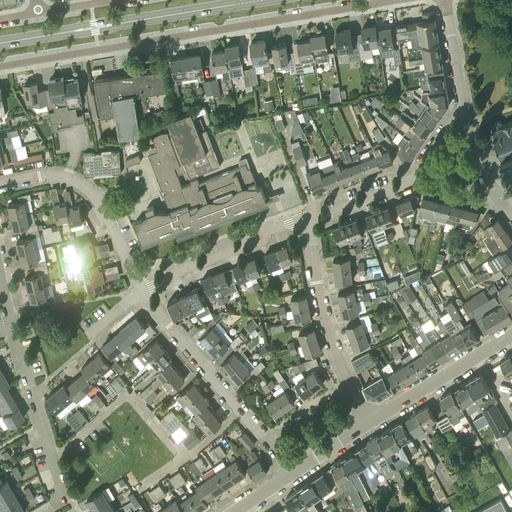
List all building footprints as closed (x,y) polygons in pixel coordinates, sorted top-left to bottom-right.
[(396,26),(399,41),(408,40),(407,34),(417,32),(436,29),(435,19),(433,12),(422,14),(423,21),(415,23),(396,26)] [(371,47),(379,45),(377,29),(376,25),(362,28),(365,44),(359,45),(361,59),(373,57),(371,47)] [(380,53),(393,51),(394,51),(394,49),(390,27),(377,29),(379,45),(380,53)] [(361,59),(359,45),(353,46),(350,29),(336,32),(340,51),(347,50),(349,61),(361,59)] [(421,44),(421,42),(438,39),(436,29),(417,32),(407,34),(408,40),(411,39),(412,45),(421,44)] [(336,66),(334,52),(328,53),(325,34),(311,36),(312,40),(315,60),(315,62),(328,60),(330,67),(336,66)] [(273,52),(267,53),(265,40),(251,42),(255,65),(264,64),(265,72),(272,70),(271,63),(275,62),(273,52)] [(312,65),(312,64),(316,63),(315,62),(315,60),(312,40),(298,42),(299,51),(293,52),(293,55),(297,72),(303,71),(303,66),(312,65)] [(413,59),(441,54),(439,43),(407,48),(409,59),(413,59)] [(241,63),(242,63),(239,44),(225,46),(226,50),(229,64),(229,65),(230,76),(243,74),(242,70),(241,63)] [(291,73),(297,72),(293,55),(288,55),(286,44),(272,46),(273,52),(275,62),(276,70),(290,68),(291,73)] [(394,51),(393,51),(396,65),(402,64),(399,48),(394,49),(394,51)] [(230,76),(229,65),(229,64),(226,50),(212,52),(215,71),(223,70),(224,80),(231,79),(230,76)] [(430,68),(442,66),(441,54),(413,59),(409,59),(410,65),(425,62),(426,69),(430,68)] [(198,80),(204,79),(200,55),(187,57),(190,79),(198,77),(198,80)] [(191,82),(190,79),(187,57),(172,59),(175,76),(169,77),(171,86),(173,102),(180,100),(177,84),(183,83),(191,82)] [(430,85),(445,82),(442,66),(430,68),(426,69),(413,71),(414,77),(420,76),(422,88),(430,87),(430,85)] [(249,69),(252,86),(258,84),(255,68),(249,69)] [(146,95),(151,94),(166,92),(162,69),(146,72),(146,73),(130,75),(130,74),(95,80),(101,118),(116,116),(120,138),(140,135),(138,125),(135,99),(135,97),(146,95)] [(245,87),(252,86),(249,69),(242,70),(243,74),(245,87)] [(45,89),(47,105),(48,108),(54,107),(54,111),(48,112),(50,124),(56,123),(57,127),(85,122),(83,113),(82,113),(83,114),(77,115),(76,108),(82,107),(78,79),(64,81),(63,77),(49,80),(50,87),(44,88),(45,89)] [(211,81),(213,95),(213,97),(220,96),(218,80),(211,81)] [(401,80),(397,86),(397,90),(405,89),(404,80),(401,80)] [(207,96),(213,95),(211,81),(204,82),(207,96)] [(27,108),(47,105),(45,89),(39,90),(37,82),(23,84),(27,108)] [(429,105),(441,114),(449,103),(445,82),(430,85),(430,87),(431,90),(428,90),(430,102),(429,105)] [(274,110),(272,100),(264,101),(265,111),(274,110)] [(419,114),(434,124),(441,114),(429,105),(425,103),(423,109),(412,101),(408,107),(419,114)] [(362,111),(360,103),(353,105),(356,113),(362,111)] [(162,120),(161,110),(152,112),(154,121),(162,120)] [(311,118),(308,110),(297,114),(300,122),(311,118)] [(412,124),(427,134),(434,124),(419,114),(415,119),(405,111),(401,116),(411,123),(412,124)] [(211,167),(212,169),(220,166),(206,129),(205,130),(201,119),(194,121),(191,112),(182,115),(178,117),(167,121),(173,136),(187,171),(189,178),(198,174),(198,172),(211,167)] [(403,135),(419,146),(427,134),(412,124),(411,123),(401,116),(396,123),(406,130),(403,135)] [(279,130),(285,128),(281,119),(275,121),(279,130)] [(493,127),(494,128),(492,128),(492,130),(493,130),(494,134),(493,135),(494,136),(495,136),(497,142),(492,144),(495,151),(500,149),(502,155),(501,155),(506,167),(508,166),(509,167),(510,167),(511,167),(511,166),(511,120),(503,124),(502,123),(502,122),(501,122),(500,121),(499,121),(498,121),(497,121),(496,121),(496,122),(495,122),(494,123),(494,124),(493,125),(493,126),(493,127)] [(304,131),(300,123),(293,126),(291,135),(294,136),(304,131)] [(373,131),(379,141),(384,138),(378,128),(373,131)] [(0,151),(6,150),(13,148),(11,137),(18,135),(17,129),(8,131),(9,136),(0,137),(0,151)] [(177,175),(187,171),(173,136),(169,138),(168,134),(168,133),(166,133),(164,133),(162,133),(161,134),(160,134),(157,135),(156,135),(154,137),(152,139),(153,139),(156,147),(151,149),(152,153),(148,154),(162,190),(166,189),(167,192),(163,193),(170,210),(166,210),(163,210),(161,210),(159,210),(157,210),(155,211),(153,206),(146,208),(148,214),(146,214),(144,216),(143,217),(142,218),(135,221),(136,223),(135,223),(135,224),(136,224),(137,226),(138,228),(137,228),(143,243),(194,223),(196,228),(267,201),(261,187),(258,188),(250,167),(247,168),(246,163),(240,165),(199,182),(197,177),(190,180),(191,182),(181,186),(177,175)] [(404,147),(400,151),(410,158),(419,146),(403,135),(398,143),(404,147)] [(375,155),(380,166),(393,161),(389,149),(381,142),(371,145),(373,149),(375,155)] [(299,164),(300,165),(307,162),(301,145),(293,148),(299,164)] [(354,176),(367,171),(360,154),(359,154),(358,152),(352,154),(354,159),(352,160),(347,149),(343,150),(347,159),(354,176)] [(367,171),(380,166),(375,155),(373,149),(360,154),(367,171)] [(9,163),(6,150),(0,151),(0,163),(2,163),(2,164),(9,163)] [(341,181),(354,176),(347,159),(343,150),(339,152),(344,166),(343,167),(340,160),(333,163),(334,165),(341,181)] [(119,151),(98,152),(83,154),(85,176),(121,173),(119,151)] [(14,160),(16,166),(35,161),(34,155),(14,160)] [(138,155),(126,160),(127,166),(141,161),(138,155)] [(328,186),(341,181),(334,165),(333,163),(320,168),(328,186)] [(314,192),(328,186),(320,168),(319,168),(307,173),(309,180),(314,192)] [(11,217),(27,213),(25,201),(31,199),(30,193),(18,196),(19,202),(8,205),(11,217)] [(397,203),(403,218),(407,217),(405,213),(415,209),(419,195),(410,198),(397,203)] [(69,219),(66,204),(60,205),(58,197),(52,198),(58,222),(69,219)] [(418,215),(432,219),(434,212),(437,200),(423,197),(418,215)] [(70,219),(71,224),(83,222),(79,204),(78,204),(79,207),(73,208),(72,200),(65,201),(66,204),(69,219),(70,219)] [(436,219),(446,222),(450,204),(437,200),(434,212),(432,219),(431,225),(434,226),(436,219)] [(446,222),(459,225),(461,219),(464,207),(450,204),(446,222)] [(383,227),(395,222),(388,206),(377,211),(383,227)] [(471,222),(475,223),(478,211),(464,207),(461,219),(459,225),(470,228),(471,222)] [(386,233),(383,227),(377,211),(366,215),(372,231),(375,237),(386,233)] [(26,232),(39,229),(37,224),(30,225),(27,213),(11,217),(14,229),(25,226),(26,232)] [(345,223),(351,238),(363,234),(357,218),(345,223)] [(491,240),(506,230),(497,218),(479,231),(486,243),(491,240)] [(401,224),(405,234),(410,232),(407,222),(401,224)] [(340,243),(351,238),(345,223),(334,227),(340,243)] [(60,232),(55,227),(52,230),(57,235),(60,232)] [(408,241),(414,242),(417,228),(411,227),(408,241)] [(20,253),(36,249),(33,237),(40,235),(39,229),(26,232),(28,238),(17,241),(20,253)] [(495,255),(500,252),(511,243),(511,238),(506,230),(491,240),(497,247),(492,250),(495,254),(495,255)] [(73,244),(76,256),(99,250),(98,245),(90,247),(88,241),(91,241),(91,240),(73,244)] [(501,266),(511,258),(511,243),(500,252),(495,255),(495,254),(488,259),(495,270),(501,266)] [(276,250),(281,264),(293,260),(287,245),(276,250)] [(35,268),(47,266),(45,260),(39,262),(36,249),(20,253),(23,265),(33,263),(35,268)] [(76,256),(79,268),(83,267),(94,264),(93,259),(101,257),(99,250),(76,256)] [(270,268),(281,264),(276,250),(265,254),(270,268)] [(443,261),(445,254),(439,252),(437,259),(443,261)] [(451,263),(460,257),(458,253),(453,256),(450,259),(451,263)] [(335,271),(350,269),(349,257),(333,259),(335,271)] [(250,277),(261,273),(255,258),(245,262),(250,277)] [(506,300),(505,301),(511,312),(511,258),(501,266),(511,282),(499,291),(506,300)] [(240,281),(250,277),(245,262),(234,266),(240,281)] [(86,278),(100,275),(109,273),(107,267),(99,269),(98,264),(100,263),(94,264),(83,267),(86,278)] [(28,289),(44,285),(41,273),(48,272),(47,266),(35,268),(36,275),(25,277),(28,289)] [(350,269),(335,271),(336,283),(352,281),(350,269)] [(219,289),(230,285),(224,270),(213,274),(219,288),(219,289)] [(478,282),(490,277),(488,271),(476,276),(478,282)] [(100,275),(86,278),(89,291),(106,286),(103,287),(102,281),(110,279),(109,273),(100,275)] [(219,289),(219,288),(213,274),(202,278),(208,293),(219,289)] [(422,287),(419,282),(413,285),(416,290),(422,287)] [(497,289),(494,284),(487,289),(491,294),(497,289)] [(56,302),(54,296),(47,298),(44,285),(28,289),(31,302),(42,299),(43,305),(56,302)] [(401,292),(408,303),(417,297),(410,287),(401,292)] [(195,310),(205,305),(197,288),(187,292),(195,310)] [(341,304),(357,301),(354,289),(338,293),(341,304)] [(195,310),(187,292),(178,297),(187,316),(196,312),(195,310)] [(293,310),(308,307),(306,295),(290,298),(293,310)] [(469,311),(474,319),(483,334),(511,316),(511,312),(505,301),(500,304),(495,295),(469,311)] [(178,320),(187,316),(178,297),(168,302),(174,316),(178,320)] [(450,309),(461,327),(470,342),(480,336),(471,321),(474,319),(469,311),(465,304),(457,308),(452,300),(445,304),(449,310),(450,309)] [(343,316),(360,312),(357,301),(341,304),(343,316)] [(293,310),(295,322),(311,318),(308,307),(293,310)] [(443,318),(461,348),(470,342),(461,327),(450,309),(449,310),(441,315),(443,318)] [(219,313),(224,318),(225,319),(233,313),(222,311),(219,313)] [(210,321),(214,326),(224,318),(219,313),(210,321)] [(148,321),(147,321),(143,325),(136,317),(125,326),(135,338),(146,329),(149,333),(154,329),(148,321)] [(435,326),(451,353),(461,348),(443,318),(437,322),(438,324),(435,326)] [(350,337),(366,331),(362,320),(346,326),(350,337)] [(418,343),(419,344),(424,352),(424,353),(432,365),(442,359),(426,332),(418,320),(413,323),(423,340),(418,343)] [(271,333),(285,330),(283,323),(264,327),(266,335),(272,334),(271,333)] [(249,332),(252,329),(248,324),(244,326),(249,332)] [(199,329),(195,325),(188,332),(192,336),(199,329)] [(129,343),(135,338),(125,326),(114,336),(124,348),(131,356),(139,350),(135,345),(133,347),(129,343)] [(200,337),(209,347),(221,336),(213,326),(200,337)] [(426,332),(442,359),(451,353),(435,326),(426,332)] [(302,344),(317,339),(313,328),(299,333),(302,344)] [(354,348),(370,342),(366,331),(350,337),(354,348)] [(229,343),(234,347),(243,339),(239,335),(229,343)] [(113,357),(124,348),(114,336),(102,346),(107,351),(103,355),(102,355),(111,365),(112,365),(116,370),(121,366),(117,360),(116,361),(113,357)] [(221,336),(209,347),(216,356),(229,345),(221,336)] [(419,344),(418,343),(415,338),(411,341),(414,347),(419,344)] [(243,339),(234,347),(238,352),(247,344),(243,339)] [(302,344),(306,356),(321,351),(317,339),(302,344)] [(138,356),(145,365),(150,360),(164,349),(156,340),(138,356)] [(394,353),(400,350),(397,345),(391,348),(394,353)] [(263,357),(270,352),(266,347),(259,352),(263,357)] [(169,361),(172,358),(164,349),(150,360),(154,365),(132,384),(136,388),(155,372),(158,369),(169,361)] [(400,350),(394,353),(397,358),(403,355),(400,350)] [(102,373),(111,365),(102,355),(103,355),(100,352),(91,360),(102,373)] [(222,363),(231,373),(244,362),(235,352),(222,363)] [(384,377),(379,368),(375,363),(369,352),(351,361),(356,372),(366,366),(374,380),(363,386),(367,395),(380,397),(392,390),(384,377)] [(414,358),(422,372),(432,365),(424,353),(424,352),(414,358)] [(500,361),(505,370),(511,380),(511,357),(511,355),(500,361)] [(300,370),(309,367),(318,364),(316,358),(298,363),(300,370)] [(404,364),(412,378),(422,372),(414,358),(404,364)] [(375,363),(379,368),(385,365),(381,359),(375,363)] [(94,380),(102,373),(91,360),(82,368),(84,371),(85,371),(93,380),(94,380)] [(144,398),(154,390),(164,381),(177,370),(169,361),(158,369),(155,372),(159,377),(150,385),(140,393),(144,398)] [(256,374),(266,365),(261,361),(252,369),(256,374)] [(244,362),(231,373),(239,382),(252,371),(244,362)] [(394,370),(402,384),(412,378),(404,364),(394,370)] [(125,371),(121,366),(116,370),(121,375),(125,371)] [(279,381),(284,378),(278,368),(273,372),(279,381)] [(177,370),(164,381),(172,390),(185,379),(177,370)] [(384,377),(392,390),(402,384),(394,370),(384,377)] [(93,381),(94,380),(93,380),(85,371),(84,371),(75,378),(87,392),(96,384),(93,381)] [(305,377),(314,390),(323,383),(315,371),(305,377)] [(2,373),(0,374),(0,389),(5,386),(9,384),(2,373)] [(489,422),(497,436),(510,429),(495,402),(497,401),(493,394),(494,393),(491,390),(486,382),(480,373),(467,381),(481,406),(484,413),(489,422)] [(122,388),(127,384),(120,375),(115,379),(122,388)] [(314,390),(305,377),(296,384),(304,396),(314,390)] [(78,400),(87,392),(75,378),(66,386),(75,396),(78,400)] [(118,391),(122,388),(115,379),(110,382),(118,391)] [(267,383),(271,388),(276,385),(272,379),(267,383)] [(470,413),(481,406),(467,381),(455,388),(470,413)] [(109,399),(118,391),(110,382),(101,390),(109,399)] [(65,404),(75,396),(66,386),(64,383),(54,391),(65,404)] [(188,403),(201,392),(193,383),(176,398),(184,407),(188,403)] [(266,392),(271,388),(267,383),(262,386),(266,392)] [(0,402),(11,396),(5,386),(0,389),(0,402)] [(154,390),(144,398),(149,402),(158,394),(154,390)] [(276,397),(285,409),(294,403),(286,390),(276,397)] [(56,412),(65,404),(54,391),(45,399),(56,412)] [(458,415),(464,412),(452,391),(440,397),(450,412),(449,413),(449,414),(447,415),(453,425),(460,421),(458,415)] [(206,403),(206,404),(209,401),(201,392),(188,403),(196,412),(206,403)] [(92,398),(100,407),(105,403),(97,394),(92,398)] [(2,416),(17,407),(11,396),(0,402),(0,410),(2,414),(2,415),(2,416)] [(285,409),(276,397),(267,403),(275,415),(285,409)] [(95,411),(100,407),(92,398),(87,402),(95,411)] [(201,424),(214,413),(206,404),(206,403),(196,412),(193,415),(201,424)] [(430,422),(436,419),(427,405),(416,412),(425,429),(428,432),(434,428),(430,422)] [(17,407),(2,416),(8,426),(23,417),(17,407)] [(74,414),(82,423),(87,419),(78,409),(74,414)] [(162,418),(166,422),(175,414),(171,410),(162,418)] [(428,435),(427,433),(428,432),(425,429),(416,412),(406,419),(415,435),(417,434),(420,440),(428,435)] [(214,413),(201,424),(209,433),(222,422),(214,413)] [(478,428),(483,426),(489,422),(484,413),(473,420),(478,428)] [(77,427),(82,423),(74,414),(69,418),(77,427)] [(172,433),(183,423),(175,414),(166,422),(170,427),(168,429),(172,433)] [(442,431),(453,425),(447,415),(437,421),(442,431)] [(406,440),(407,442),(412,439),(407,429),(402,421),(392,427),(401,443),(406,440)] [(394,462),(397,468),(410,461),(411,460),(401,443),(392,427),(378,435),(386,449),(389,452),(398,447),(400,451),(397,452),(401,458),(394,462)] [(511,427),(510,429),(497,436),(507,454),(511,462),(511,427)] [(178,436),(182,440),(191,432),(187,428),(178,436)] [(191,432),(182,440),(190,450),(199,442),(191,432)] [(249,456),(242,461),(255,479),(267,471),(253,451),(252,452),(250,448),(254,444),(245,433),(239,438),(245,445),(244,446),(244,449),(249,456)] [(393,460),(388,452),(389,452),(386,449),(378,435),(367,443),(376,456),(375,457),(379,465),(382,470),(386,478),(394,473),(396,469),(391,467),(389,463),(393,460)] [(471,457),(479,452),(474,443),(473,444),(472,442),(468,445),(470,447),(467,449),(471,457)] [(365,465),(369,471),(371,476),(375,474),(382,470),(379,465),(375,457),(376,456),(367,443),(357,449),(365,464),(365,465)] [(418,450),(415,443),(410,446),(413,453),(418,450)] [(221,458),(226,454),(219,444),(215,447),(221,458)] [(211,465),(221,458),(215,447),(204,454),(206,457),(211,465)] [(367,490),(357,470),(365,465),(365,464),(357,449),(342,458),(360,494),(367,490)] [(7,450),(2,453),(5,459),(10,456),(7,450)] [(206,457),(204,454),(202,451),(198,454),(202,460),(206,457)] [(424,456),(431,469),(437,466),(430,453),(424,456)] [(206,468),(205,466),(199,458),(194,461),(201,471),(206,468)] [(355,511),(368,511),(360,494),(342,458),(332,465),(341,484),(342,484),(355,511)] [(226,465),(236,480),(246,473),(236,459),(226,465)] [(206,500),(216,493),(206,479),(201,471),(194,461),(189,465),(201,482),(196,486),(198,489),(198,490),(199,489),(206,500)] [(216,472),(226,487),(236,480),(226,465),(216,472)] [(334,488),(341,484),(332,465),(311,479),(321,494),(333,486),(334,488)] [(14,474),(19,471),(16,466),(11,468),(14,474)] [(19,471),(14,474),(18,480),(22,477),(19,471)] [(181,485),(186,481),(179,471),(174,475),(181,485)] [(453,481),(463,477),(459,471),(450,475),(453,481)] [(206,479),(216,493),(226,487),(216,472),(206,479)] [(371,476),(376,484),(380,482),(375,474),(371,476)] [(176,488),(181,485),(174,475),(169,478),(176,488)] [(123,478),(118,481),(122,486),(126,483),(123,478)] [(321,511),(314,500),(321,494),(311,479),(298,489),(310,506),(314,511),(321,511)] [(0,496),(12,490),(6,480),(0,482),(0,496)] [(154,488),(161,498),(166,495),(159,485),(154,488)] [(26,495),(31,492),(28,486),(23,489),(26,495)] [(87,499),(93,510),(109,501),(115,497),(109,486),(87,499)] [(156,502),(161,498),(154,488),(149,492),(156,502)] [(188,496),(198,510),(208,503),(206,500),(199,489),(198,490),(198,489),(188,496)] [(307,511),(312,509),(310,506),(298,489),(286,497),(294,509),(290,511),(307,511)] [(0,505),(2,509),(18,500),(12,490),(0,496),(0,505)] [(31,492),(26,495),(30,500),(34,497),(31,492)] [(132,501),(136,498),(133,493),(128,496),(132,501)] [(184,511),(195,511),(198,510),(188,496),(179,502),(179,503),(184,511)] [(136,498),(132,501),(135,507),(140,503),(136,498)] [(474,511),(509,511),(501,498),(474,511)] [(176,499),(166,506),(170,511),(184,511),(179,503),(179,502),(176,499)] [(18,500),(2,509),(3,511),(21,511),(24,511),(18,500)] [(94,511),(114,511),(118,510),(118,509),(115,510),(109,501),(93,510),(94,511)]
